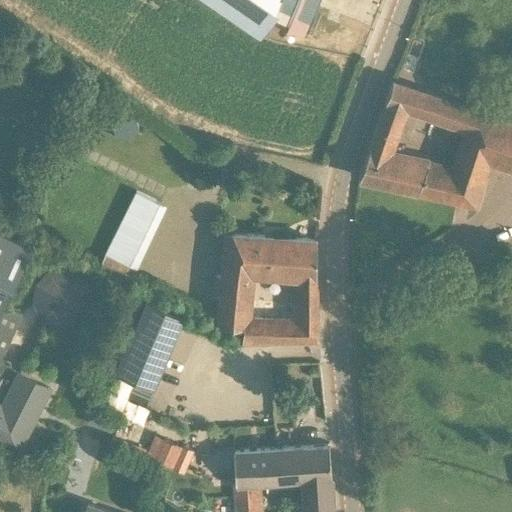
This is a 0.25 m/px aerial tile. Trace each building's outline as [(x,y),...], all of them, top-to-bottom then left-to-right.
[(205,0),(260,37),(271,20),(302,34),(316,0),(205,0)] [(487,160),(511,168),(511,121),(393,80),(358,177),(475,203),(487,160)] [(216,276),(215,294),(222,294),(219,324),(246,326),(245,341),(317,340),(317,240),(226,232),(223,276),(216,276)] [(0,358),(22,316),(2,305),(32,250),(0,233),(0,358)] [(122,282),(130,265),(105,253),(97,270),(122,282)] [(95,298),(95,297),(95,294),(94,290),(94,287),(93,284),(91,281),(89,279),(88,276),(85,274),(83,272),(80,270),(78,268),(77,268),(74,267),(71,266),(68,265),(65,265),(62,265),(58,265),(55,266),(52,267),(49,268),(46,270),(44,271),(41,273),(39,276),(37,278),(35,281),(34,284),(33,287),(32,290),(31,293),(31,296),(31,299),(32,303),(33,306),(34,309),(35,312),(37,314),(38,317),(41,319),(43,321),(45,323),(48,325),(51,326),(54,327),(57,328),(60,329),(64,329),(67,328),(70,328),(73,327),(76,326),(79,325),(82,323),(84,321),(86,319),(88,316),(90,314),(92,311),(93,308),(94,305),(95,302),(95,298)] [(146,299),(113,372),(152,389),(184,316),(146,299)] [(0,445),(21,456),(53,395),(22,379),(5,412),(0,408),(0,445)] [(153,435),(149,450),(164,453),(162,464),(187,470),(193,444),(153,435)] [(235,483),(236,483),(238,511),(334,511),(329,444),(233,451),(235,483)]
